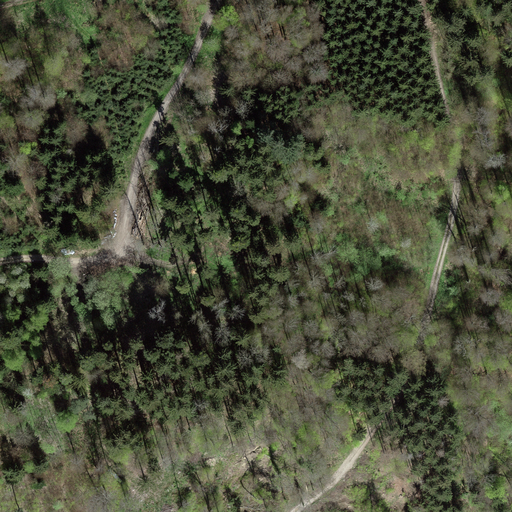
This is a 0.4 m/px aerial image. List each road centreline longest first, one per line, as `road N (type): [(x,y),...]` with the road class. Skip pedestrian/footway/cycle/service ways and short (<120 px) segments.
road 1 (track): [(422,0),(460,178),(426,335),(394,401),(333,480),(293,511)]
road 2 (track): [(0,262),(91,257),(123,241),(144,146),(218,0)]
